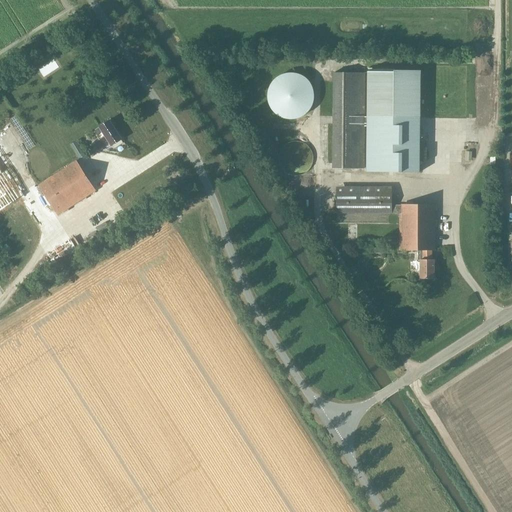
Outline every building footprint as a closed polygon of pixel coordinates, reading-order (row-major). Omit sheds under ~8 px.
[(462,67),(463,93),(471,93),(470,67),(462,67)] [(420,117),(421,70),(367,70),(367,117),(368,117),(420,117)] [(288,119),(291,120),(293,119),(296,119),(297,119),(299,118),(300,118),(302,117),(304,116),(305,115),(307,113),(309,111),(310,110),(311,108),(312,106),(312,105),(313,103),(313,102),(314,101),(314,98),(314,97),(314,95),(314,94),(314,93),(313,91),(313,90),(313,88),(312,86),(311,85),(310,83),(309,82),(308,81),(306,79),(305,78),(304,77),(302,76),(301,75),(299,74),(296,74),(295,73),(293,73),(292,73),(290,73),(287,73),(286,73),(284,74),(283,74),(282,75),(281,75),(279,76),(278,77),(276,78),(275,79),(274,81),(273,82),(271,83),(270,85),(269,87),(269,89),(269,90),(268,92),(268,93),(268,94),(268,95),(268,96),(268,98),(268,99),(268,101),(268,102),(269,104),(269,105),(270,107),(271,109),(272,110),(273,111),(274,113),(276,114),(277,115),(279,116),(280,117),(282,118),(284,118),(285,119),(287,119),(288,119)] [(364,169),(364,155),(365,73),(333,73),(332,169),(364,169)] [(94,119),(100,127),(99,127),(105,137),(99,141),(102,147),(109,142),(111,146),(121,139),(109,121),(95,100),(73,114),(81,127),(94,119)] [(420,117),(367,117),(366,172),(420,173),(420,117)] [(458,162),(458,145),(465,145),(465,135),(447,135),(448,149),(452,149),(452,162),(458,162)] [(70,145),(78,158),(84,154),(76,141),(70,145)] [(279,154),(279,159),(280,164),(282,168),(285,171),(289,174),(294,175),(298,175),(303,174),(307,172),(310,168),(312,164),(313,159),(313,154),(311,150),(308,146),(303,143),(299,142),(294,142),(289,143),(285,146),(281,149),(279,154)] [(58,215),(95,191),(76,161),(39,185),(58,215)] [(391,205),(391,192),(391,187),(337,186),(336,213),(401,213),(401,247),(401,250),(423,250),(423,260),(420,260),(420,279),(434,279),(434,260),(432,260),(432,250),(436,250),(435,205),(402,205),(391,205)] [(10,224),(18,240),(34,233),(27,217),(10,224)]
